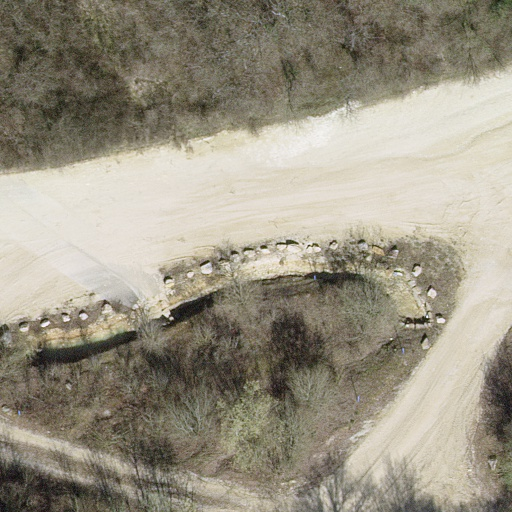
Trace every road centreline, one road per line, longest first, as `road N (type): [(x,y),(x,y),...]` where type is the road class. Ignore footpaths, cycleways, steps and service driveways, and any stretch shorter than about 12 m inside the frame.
road 1 (track): [(511,168),(453,183),(0,241)]
road 2 (track): [(511,266),(396,463),(334,511)]
